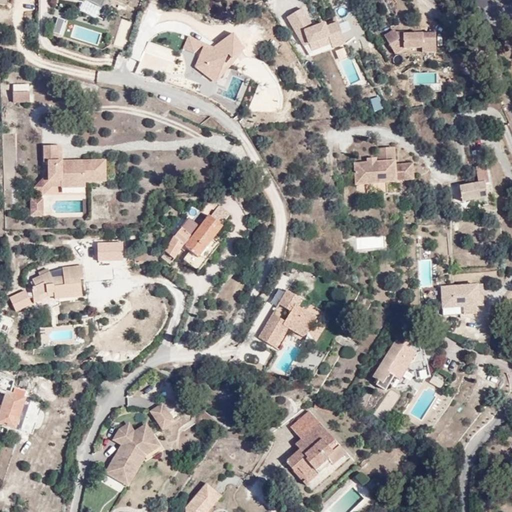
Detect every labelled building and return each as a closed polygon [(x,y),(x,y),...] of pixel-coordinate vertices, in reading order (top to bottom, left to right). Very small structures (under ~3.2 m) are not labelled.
[(110,0),(66,0),(83,3),(79,10),(102,19),(110,0)] [(303,10),(286,18),(302,46),(309,44),(311,50),(331,45),(333,49),(345,46),(336,20),(314,27),(303,10)] [(61,35),(65,19),(57,18),(54,33),(61,35)] [(394,29),(383,35),(394,52),(403,48),(423,49),(423,52),(437,53),(436,34),(402,35),(402,32),(396,32),(394,29)] [(213,47),(188,37),(183,51),(197,59),(194,69),(218,82),(226,65),(246,51),(234,34),(213,47)] [(31,84),(13,84),(12,101),(30,102),(31,84)] [(370,100),(374,111),(381,109),(377,98),(370,100)] [(107,182),(107,161),(63,161),(63,147),(44,147),(45,162),(49,162),(49,174),(35,188),(43,197),(53,187),(62,187),(62,188),(86,188),(86,182),(107,182)] [(356,185),(397,183),(397,181),(414,180),(413,164),(396,165),(395,149),(377,150),(377,160),(367,160),(367,164),(355,164),(356,185)] [(479,184),(460,188),(461,191),(454,192),(456,203),(463,201),(463,202),(470,201),(488,198),(486,185),(489,184),(486,167),(476,169),(479,184)] [(489,205),(488,198),(470,201),(472,208),(489,205)] [(44,199),(32,199),(31,217),(44,217),(44,199)] [(179,230),(175,226),(165,237),(172,242),(167,247),(174,256),(187,242),(193,247),(186,255),(199,266),(222,241),(214,234),(231,214),(213,199),(205,209),(210,212),(199,227),(189,219),(179,230)] [(356,251),(385,248),(384,235),(355,237),(356,251)] [(419,286),(432,286),(432,260),(419,260),(419,286)] [(73,289),(81,288),(80,275),(82,275),(80,262),(62,264),(47,270),(31,278),(35,285),(31,288),(37,297),(47,289),(56,289),(56,294),(57,297),(73,294),(73,289)] [(482,315),(482,285),(440,285),(440,315),(482,315)] [(47,289),(37,297),(38,301),(49,295),(56,294),(56,289),(47,289)] [(278,332),(283,334),(295,341),(301,339),(311,322),(293,312),(298,304),(280,293),(274,302),(285,308),(277,323),(266,317),(251,343),(267,352),(278,332)] [(285,308),(274,302),(266,317),(277,323),(285,308)] [(412,333),(399,324),(371,374),(379,379),(382,374),(396,382),(411,357),(418,362),(418,345),(409,339),(412,333)] [(271,355),(283,334),(278,332),(267,352),(271,355)] [(27,383),(20,380),(16,391),(23,395),(27,383)] [(13,387),(0,381),(0,395),(5,398),(0,411),(0,430),(17,437),(29,406),(10,399),(13,387)] [(161,400),(149,409),(162,428),(175,420),(161,400)] [(292,427),(297,434),(309,426),(331,456),(342,446),(326,428),(319,434),(310,423),(316,418),(311,411),(292,427)] [(326,428),(316,418),(310,423),(319,434),(326,428)] [(162,445),(145,421),(135,428),(129,421),(117,429),(112,438),(120,444),(104,472),(128,486),(145,456),(162,445)] [(309,426),(297,434),(302,438),(306,444),(300,449),(286,463),(294,470),(297,468),(307,478),(321,466),(322,467),(330,461),(333,460),(331,456),(309,426)] [(296,444),(300,449),(306,444),(302,438),(296,444)] [(322,467),(324,470),(332,463),(330,461),(322,467)] [(321,466),(307,478),(322,467),(321,466)] [(307,478),(303,480),(308,486),(324,470),(322,467),(307,478)] [(294,470),(303,480),(307,478),(297,468),(294,470)] [(221,494),(205,481),(185,505),(185,511),(206,511),(221,494)]
